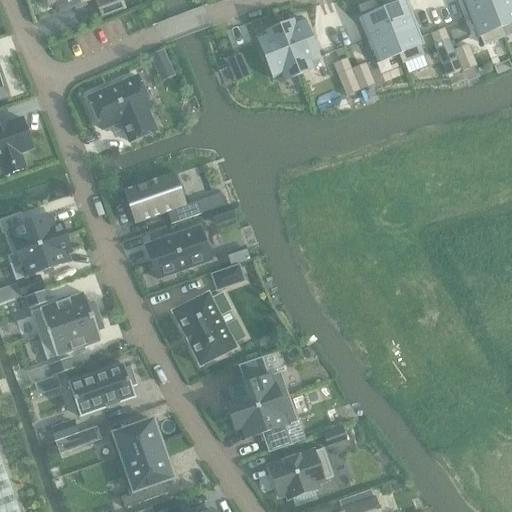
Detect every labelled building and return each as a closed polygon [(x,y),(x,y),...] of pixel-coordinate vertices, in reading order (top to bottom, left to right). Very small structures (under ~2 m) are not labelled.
[(47,0),(50,6),(56,4),(59,13),(94,0),(47,0)] [(105,0),(96,3),(101,17),(124,8),(120,0),(105,0)] [(503,38),(487,0),(462,0),(478,38),(480,37),(484,46),(503,38)] [(511,0),(487,0),(503,38),(504,38),(501,29),(511,24),(511,0)] [(404,64),(423,56),(419,47),(422,46),(405,2),(383,11),(404,64)] [(383,11),(360,20),(378,64),(399,56),(403,65),(404,64),(383,11)] [(299,76),(315,70),(312,64),(319,61),(303,20),(296,23),(295,22),(279,28),(299,76)] [(299,76),(279,28),(263,35),(264,37),(257,39),(273,80),(280,77),(282,83),(298,76),(299,76)] [(444,29),(430,35),(446,77),(460,71),(444,29)] [(468,45),(453,51),(458,62),(472,56),(468,45)] [(162,52),(151,57),(155,66),(166,62),(162,52)] [(241,55),(226,61),(235,83),(250,77),(245,66),(241,55)] [(347,59),(332,65),(337,75),(345,97),(360,91),(356,81),(351,70),(347,59)] [(366,64),(351,70),(356,81),(370,75),(366,64)] [(102,131),(120,123),(129,143),(155,131),(147,111),(151,109),(137,77),(88,99),(102,131)] [(0,162),(5,177),(25,170),(20,155),(33,150),(22,120),(9,124),(9,123),(0,126),(0,162)] [(503,151),(495,154),(499,166),(507,163),(503,151)] [(495,154),(486,156),(490,169),(499,166),(495,154)] [(474,157),(446,166),(457,202),(485,193),(474,157)] [(446,166),(418,175),(429,211),(457,202),(446,166)] [(351,168),(315,180),(323,205),(359,193),(351,168)] [(402,168),(393,171),(398,184),(406,181),(402,168)] [(393,171),(386,173),(390,186),(398,184),(393,171)] [(167,213),(185,207),(174,175),(124,192),(135,224),(167,213)] [(359,193),(323,205),(332,231),(368,219),(359,193)] [(221,194),(197,202),(202,215),(225,207),(221,194)] [(185,207),(167,213),(171,225),(202,215),(197,202),(185,207)] [(230,207),(211,214),(215,225),(234,218),(230,207)] [(0,221),(0,229),(1,234),(2,235),(4,235),(12,256),(7,257),(7,258),(66,238),(61,224),(55,226),(52,216),(24,226),(20,214),(0,221)] [(145,247),(157,280),(211,261),(199,228),(145,247)] [(66,238),(7,258),(16,282),(68,263),(65,254),(71,252),(66,238)] [(348,239),(338,244),(342,251),(351,246),(348,239)] [(351,246),(342,251),(345,257),(354,252),(351,246)] [(245,247),(226,253),(231,268),(250,261),(246,250),(245,247)] [(384,259),(353,279),(368,302),(399,282),(384,259)] [(465,260),(451,265),(454,273),(468,268),(465,260)] [(211,276),(217,291),(243,282),(238,267),(211,276)] [(17,286),(21,297),(44,289),(40,278),(17,286)] [(399,282),(368,302),(384,327),(415,307),(399,282)] [(44,292),(24,300),(28,310),(48,302),(44,292)] [(99,316),(94,302),(89,304),(85,294),(29,314),(38,337),(99,316)] [(172,314),(200,368),(235,350),(232,344),(244,338),(236,322),(224,328),(208,296),(172,314)] [(476,308),(464,309),(465,317),(477,316),(476,308)] [(98,331),(103,329),(99,316),(38,337),(47,361),(101,342),(98,331)] [(409,324),(399,330),(403,337),(413,330),(409,324)] [(413,330),(403,337),(407,343),(417,337),(413,330)] [(437,336),(404,359),(422,385),(455,362),(437,336)] [(52,378),(75,370),(71,358),(48,366),(52,378)] [(245,386),(268,377),(261,359),(238,367),(245,386)] [(455,362),(422,385),(447,420),(480,396),(455,362)] [(123,366),(68,386),(79,417),(106,408),(106,409),(118,404),(118,403),(135,397),(131,387),(136,385),(130,368),(125,370),(123,366)] [(268,377),(245,386),(227,392),(231,401),(224,404),(230,418),(288,398),(280,373),(268,377)] [(230,418),(235,433),(240,431),(244,441),(254,438),(262,435),(264,442),(268,454),(292,446),(285,427),(297,423),(288,398),(230,418)] [(116,459),(161,444),(153,421),(134,428),(135,431),(128,433),(126,430),(113,435),(108,437),(116,459)] [(73,423),(50,430),(54,442),(77,434),(73,423)] [(80,446),(80,448),(101,441),(100,436),(97,428),(75,435),(80,446)] [(342,429),(323,435),(328,449),(347,442),(342,429)] [(163,482),(163,483),(174,479),(170,470),(167,471),(165,463),(168,462),(166,458),(161,444),(116,459),(123,478),(127,477),(133,493),(134,492),(138,505),(146,502),(142,490),(163,482)] [(323,450),(268,469),(278,497),(287,494),(289,500),(317,490),(315,484),(333,478),(323,450)] [(163,482),(142,490),(146,502),(167,494),(163,483),(163,482)] [(138,505),(134,492),(133,493),(133,494),(120,498),(124,509),(137,505),(138,505)] [(379,511),(380,511),(379,507),(378,508),(375,500),(341,511),(340,511),(379,511)] [(152,511),(178,511),(175,501),(152,509),(152,511)]
